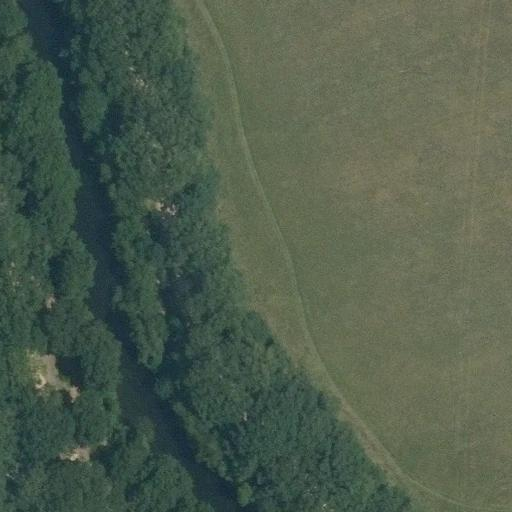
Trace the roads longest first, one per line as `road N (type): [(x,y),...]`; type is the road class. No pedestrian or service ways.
road 1 (track): [(120,0),(192,304),(213,353),(329,511)]
road 2 (track): [(0,222),(36,379),(58,436),(106,511)]
